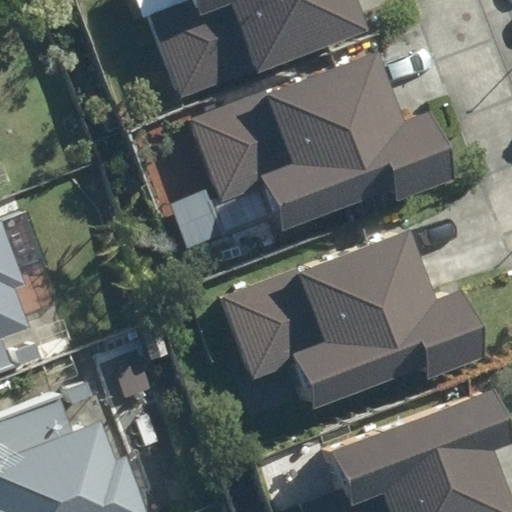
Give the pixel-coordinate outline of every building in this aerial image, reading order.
[(168,0),(203,95),(393,27),(383,0),(168,0)] [(218,104),(269,246),(459,178),(408,36),(218,104)] [(252,265),(303,407),(493,339),(441,197),(252,265)] [(0,339),(52,320),(11,209),(0,212),(0,339)] [(298,443),(323,511),(511,511),(511,441),(488,374),(298,443)] [(149,511),(151,511),(110,400),(0,439),(0,511),(149,511)]
